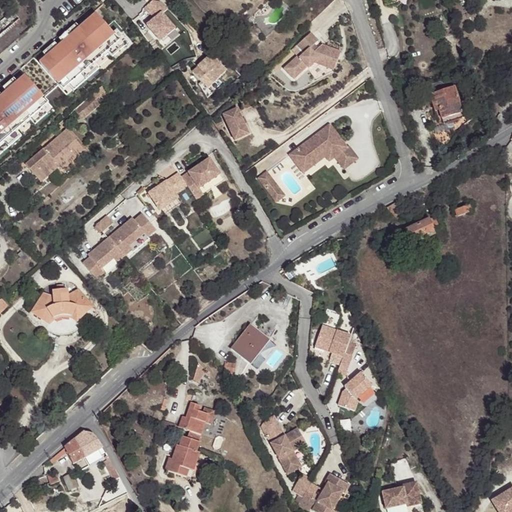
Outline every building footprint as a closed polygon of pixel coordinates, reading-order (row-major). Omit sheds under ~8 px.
[(153,2),(145,8),(152,16),(158,11),(161,15),(155,20),(147,27),(150,31),(159,43),(174,31),(162,15),(167,11),(160,3),(153,2)] [(46,59),(39,65),(62,93),(68,88),(94,66),(107,54),(119,44),(112,36),(100,21),(103,19),(100,15),(101,14),(98,10),(93,14),(95,16),(79,31),(62,45),(57,49),(46,59)] [(158,11),(152,16),(155,20),(161,15),(158,11)] [(13,13),(0,23),(0,37),(20,21),(13,13)] [(59,41),(62,45),(79,31),(75,27),(59,41)] [(179,37),(174,31),(159,43),(150,31),(147,34),(161,51),(179,37)] [(116,32),(112,36),(119,44),(107,54),(112,59),(128,46),(116,32)] [(301,54),(292,62),(302,72),(310,65),(311,67),(318,61),(336,69),(343,51),(324,44),(320,48),(316,51),(312,47),(316,43),(321,40),(313,32),(300,43),(307,52),(302,56),(301,54)] [(43,55),(46,59),(57,49),(54,45),(43,55)] [(210,59),(192,75),(207,91),(225,74),(210,59)] [(296,78),(302,72),(292,62),(287,67),(296,78)] [(99,71),(94,66),(68,88),(73,93),(99,71)] [(463,67),(457,70),(459,76),(465,75),(463,67)] [(461,104),(453,77),(414,90),(418,103),(430,99),(435,115),(440,113),(445,128),(467,121),(467,120),(461,104)] [(0,146),(15,133),(29,121),(41,111),(47,105),(24,78),(16,85),(6,93),(1,98),(0,98),(0,146)] [(3,89),(6,93),(16,85),(13,81),(3,89)] [(101,109),(92,98),(75,112),(84,123),(101,109)] [(46,116),(41,111),(29,121),(34,127),(46,116)] [(222,117),(230,136),(244,130),(236,111),(222,117)] [(230,136),(233,143),(248,137),(244,130),(230,136)] [(45,166),(52,175),(61,168),(64,171),(87,151),(70,131),(28,166),(35,174),(45,166)] [(322,132),(286,158),(296,172),(318,155),(326,166),(339,156),(322,132)] [(0,155),(20,139),(15,133),(0,146),(0,155)] [(296,172),(286,158),(281,162),(295,181),(317,164),(321,169),(326,166),(318,155),(296,172)] [(154,199),(162,211),(180,199),(178,195),(189,187),(194,194),(201,189),(222,175),(212,160),(183,179),(180,174),(150,194),(154,199)] [(43,183),(52,175),(45,166),(35,174),(43,183)] [(272,201),(281,194),(264,174),(256,181),(272,201)] [(205,195),(201,189),(194,194),(198,200),(205,195)] [(180,199),(162,211),(166,217),(185,205),(180,199)] [(394,206),(387,210),(392,220),(399,217),(394,206)] [(474,212),(472,207),(456,213),(458,219),(474,212)] [(413,211),(407,213),(410,219),(415,217),(413,211)] [(120,230),(112,237),(128,256),(135,249),(132,245),(147,232),(151,235),(159,228),(145,212),(137,220),(134,217),(124,227),(126,228),(122,232),(120,230)] [(434,218),(429,221),(433,233),(439,230),(434,218)] [(429,221),(405,232),(411,243),(422,238),(433,233),(429,221)] [(433,233),(422,238),(424,242),(435,237),(433,233)] [(112,237),(111,238),(103,246),(104,247),(101,251),(99,249),(91,256),(93,258),(86,264),(100,280),(108,273),(104,270),(117,258),(120,263),(128,256),(112,237)] [(78,326),(94,310),(96,309),(81,292),(71,297),(70,292),(54,293),(54,299),(45,295),(33,315),(52,328),(54,326),(57,323),(60,321),(63,321),(69,321),(73,321),(76,323),(78,326)] [(102,317),(94,310),(78,326),(76,323),(73,321),(69,321),(63,321),(60,321),(57,323),(54,326),(52,328),(47,332),(49,333),(50,334),(57,338),(59,338),(66,338),(74,336),(79,333),(84,329),(87,332),(102,317)] [(314,343),(332,350),(342,353),(339,362),(336,370),(345,373),(352,353),(351,353),(343,350),(350,332),(321,322),(314,343)] [(251,366),(269,341),(250,326),(231,350),(251,366)] [(354,344),(350,332),(343,350),(351,353),(354,344)] [(275,346),(269,341),(251,366),(257,371),(275,346)] [(329,358),(332,350),(314,343),(313,353),(329,358)] [(339,362),(342,353),(332,350),(329,358),(339,362)] [(224,362),(222,372),(233,374),(235,364),(224,362)] [(209,373),(201,367),(196,383),(202,385),(209,373)] [(349,383),(345,386),(343,388),(338,403),(354,408),(358,398),(356,396),(370,382),(359,370),(347,381),(349,383)] [(169,474),(190,481),(193,473),(197,475),(199,466),(203,456),(200,455),(206,439),(204,438),(209,427),(212,418),(205,416),(201,414),(203,409),(194,406),(188,422),(185,428),(187,429),(185,433),(192,435),(189,441),(185,440),(182,449),(179,448),(174,462),(169,474)] [(207,411),(205,416),(212,418),(209,427),(213,428),(218,415),(207,411)] [(297,445),(304,440),(299,428),(285,436),(280,439),(277,434),(282,431),(274,416),(265,422),(261,427),(289,475),(302,467),(290,445),(295,442),(297,445)] [(166,423),(163,432),(175,436),(178,428),(166,423)] [(280,439),(285,436),(282,431),(277,434),(280,439)] [(66,447),(49,460),(52,463),(67,453),(74,464),(103,447),(95,436),(93,435),(89,433),(85,433),(66,447)] [(307,444),(304,440),(297,445),(295,442),(290,445),(302,467),(309,463),(300,448),(307,444)] [(109,471),(113,469),(105,451),(102,452),(105,461),(103,462),(107,472),(109,471)] [(196,483),(197,484),(203,468),(199,466),(197,475),(193,473),(190,481),(196,483)] [(119,477),(115,469),(113,469),(109,471),(114,480),(119,477)] [(48,476),(50,483),(51,485),(56,482),(53,474),(48,476)] [(307,492),(312,483),(314,481),(303,474),(296,486),(307,492)] [(316,511),(331,511),(333,510),(343,493),(345,494),(351,486),(332,474),(327,483),(329,484),(321,497),(316,494),(320,487),(312,483),(307,492),(304,497),(316,505),(313,510),(316,511)] [(73,475),(65,479),(69,491),(78,488),(78,486),(73,475)] [(423,504),(418,481),(403,485),(404,487),(383,492),(387,510),(408,505),(408,508),(423,504)] [(489,501),(495,511),(510,511),(511,511),(511,488),(489,501)] [(304,497),(299,504),(310,511),(314,504),(304,497)]
